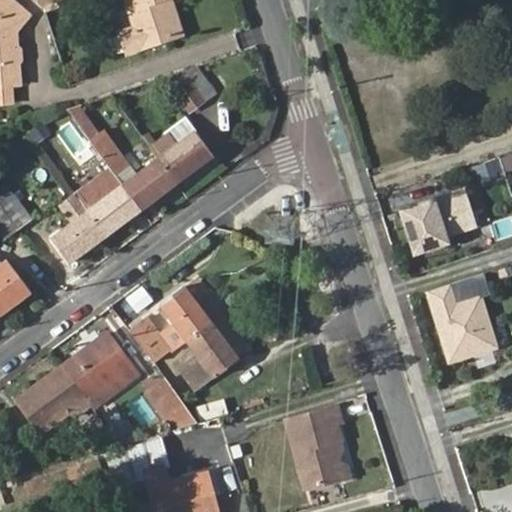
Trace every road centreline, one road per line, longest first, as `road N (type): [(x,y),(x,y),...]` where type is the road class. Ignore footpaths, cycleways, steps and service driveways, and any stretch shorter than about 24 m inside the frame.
road 1 (residential): [(437,511),(315,146)]
road 2 (residential): [(315,146),(273,161),(0,362)]
road 3 (residential): [(315,146),(270,0)]
